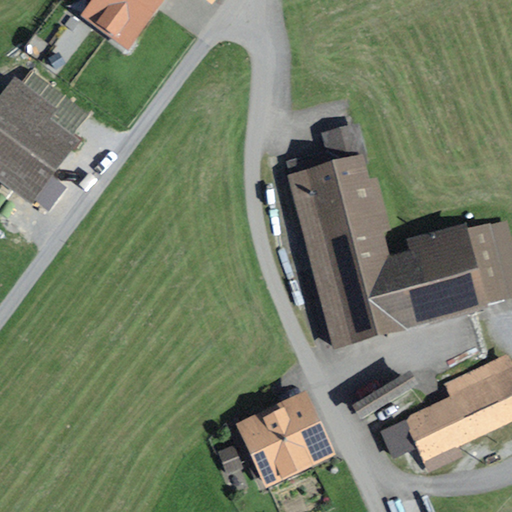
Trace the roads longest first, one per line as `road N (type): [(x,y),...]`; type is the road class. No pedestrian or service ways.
road 1 (residential): [(239,9),(267,42),(259,186),(275,280),(378,511)]
road 2 (unclassified): [(239,9),(111,163),(0,316)]
